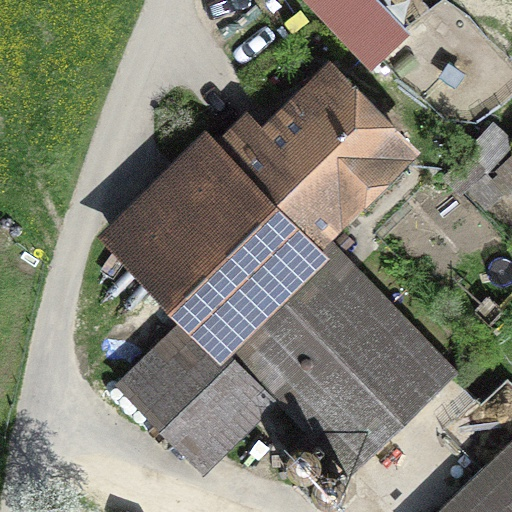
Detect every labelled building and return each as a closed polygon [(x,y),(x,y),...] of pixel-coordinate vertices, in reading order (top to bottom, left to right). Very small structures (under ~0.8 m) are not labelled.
[(370,77),(410,39),(373,0),(255,0),(291,39),(314,18),(370,77)] [(278,408),(348,481),(459,376),(334,245),(422,162),(332,66),(262,132),(248,116),(216,146),(207,136),(93,244),(175,330),(115,386),(203,479),(278,408)] [(458,94),(467,77),(448,67),(439,85),(458,94)] [(511,157),(496,173),(511,190),(511,157)] [(143,348),(130,335),(108,355),(120,369),(143,348)] [(511,511),(511,448),(443,511),(511,511)]
